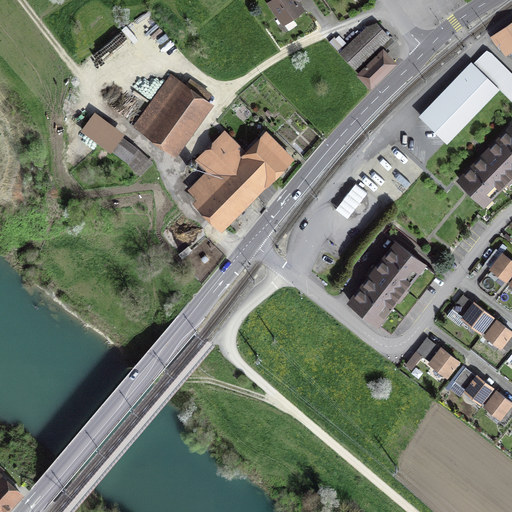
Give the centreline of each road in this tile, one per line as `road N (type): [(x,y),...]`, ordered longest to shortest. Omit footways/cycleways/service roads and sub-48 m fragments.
road 1 (secondary): [(28,511),(252,242)]
road 2 (secondary): [(252,242),(426,50)]
road 3 (track): [(225,335),(237,360),(412,511)]
road 4 (track): [(276,396),(196,383),(149,339),(151,276)]
road 5 (residential): [(286,270),(376,344),(391,348),(412,339),(424,322)]
road 6 (unknown): [(332,307),(397,235),(457,274)]
road 7 (track): [(105,108),(21,0)]
